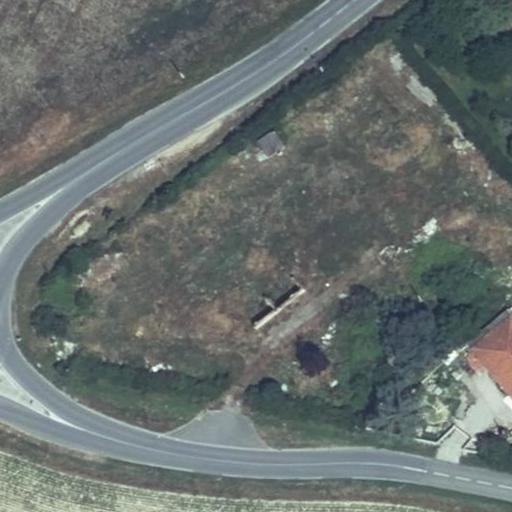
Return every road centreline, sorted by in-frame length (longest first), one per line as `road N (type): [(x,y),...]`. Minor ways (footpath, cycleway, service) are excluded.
road 1 (tertiary): [(511,487),(394,466),(197,456),(83,428)]
road 2 (secondary): [(352,0),(263,69),(81,174)]
road 3 (secondary): [(0,272),(81,174)]
road 4 (tertiary): [(83,428),(32,385),(0,340)]
